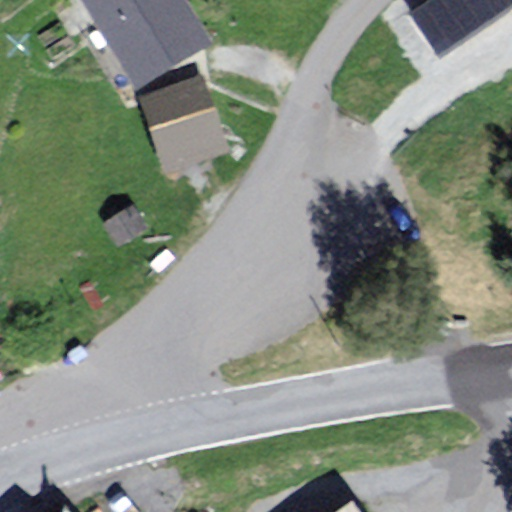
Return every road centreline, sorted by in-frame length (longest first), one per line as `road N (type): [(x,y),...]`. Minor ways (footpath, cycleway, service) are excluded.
road 1 (unclassified): [(367,0),(319,73),(256,211),(154,343),(131,405),(132,439)]
road 2 (unclassified): [(511,366),(325,391),(132,439)]
road 3 (unclassified): [(132,439),(0,479)]
